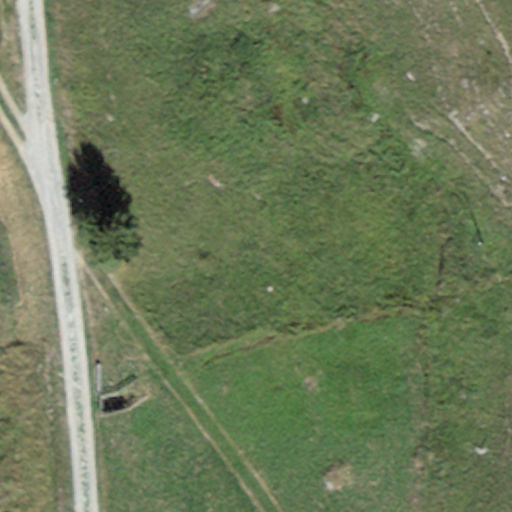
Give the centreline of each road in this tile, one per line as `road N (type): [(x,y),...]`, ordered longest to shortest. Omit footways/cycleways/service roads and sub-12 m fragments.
road 1 (track): [(85,511),(61,224),(25,0)]
road 2 (track): [(274,511),(73,226),(61,224)]
